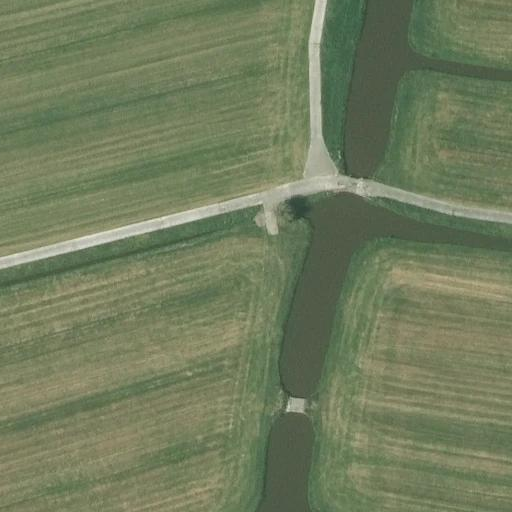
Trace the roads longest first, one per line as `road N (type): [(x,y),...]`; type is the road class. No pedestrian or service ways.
road 1 (track): [(0,255),(325,173),(332,0)]
road 2 (track): [(511,208),(331,181),(325,173)]
